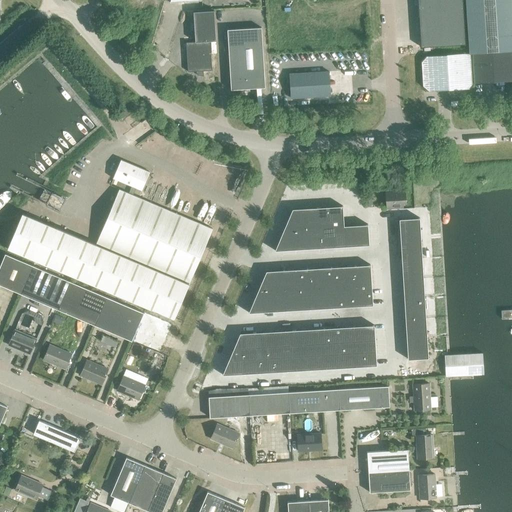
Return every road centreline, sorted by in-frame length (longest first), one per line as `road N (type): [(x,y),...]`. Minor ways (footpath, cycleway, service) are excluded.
road 1 (unknown): [(77,233),(97,179),(118,166),(279,214),(339,215),(348,234),(355,340)]
road 2 (unclassified): [(152,440),(234,257),(272,146)]
road 3 (unclassified): [(59,3),(168,111),(272,146)]
road 4 (unclassified): [(346,472),(244,477),(152,440)]
road 5 (unclassified): [(152,440),(0,375)]
road 6 (unclassified): [(397,141),(388,0)]
road 7 (unclassified): [(272,146),(397,141)]
